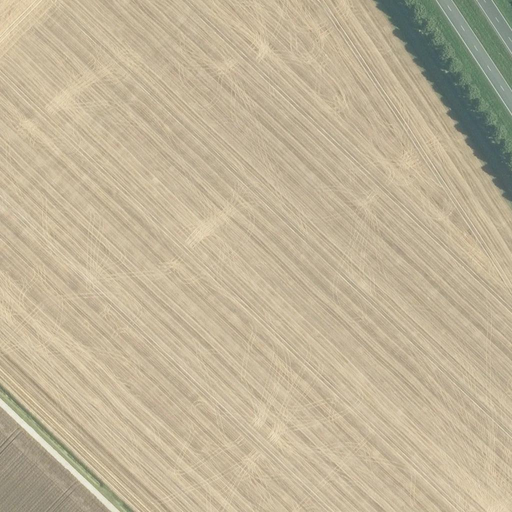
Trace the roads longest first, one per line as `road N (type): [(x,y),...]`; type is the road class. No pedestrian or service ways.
road 1 (track): [(115,511),(0,402)]
road 2 (trunk): [(441,0),(511,107)]
